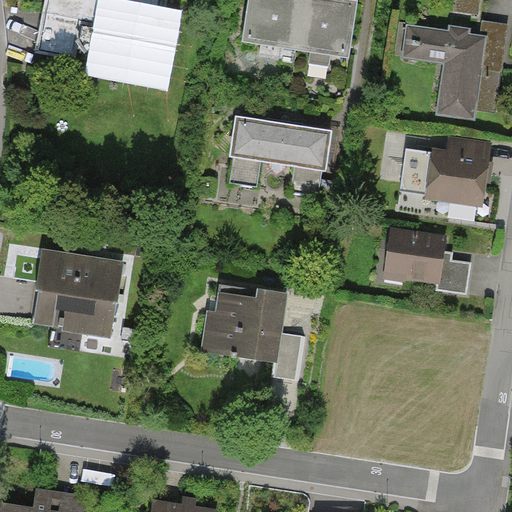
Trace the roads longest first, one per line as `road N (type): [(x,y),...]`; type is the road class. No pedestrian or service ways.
road 1 (residential): [(480,501),(0,421)]
road 2 (residential): [(480,501),(504,347)]
